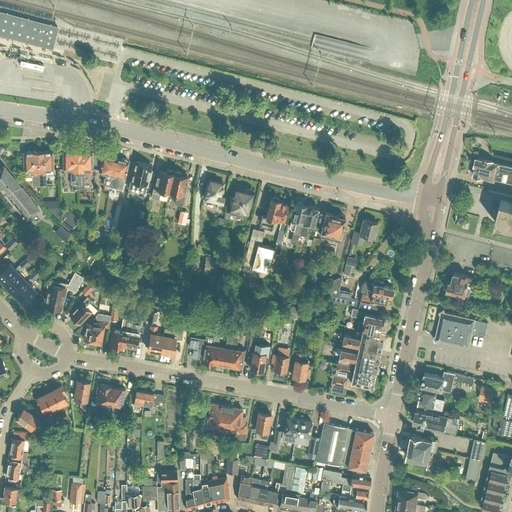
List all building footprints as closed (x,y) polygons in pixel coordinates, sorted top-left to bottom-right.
[(0,11),(0,33),(52,47),(57,26),(0,11)] [(72,189),(77,189),(77,150),(72,150),(63,150),(63,167),(75,167),(75,173),(71,173),(71,183),(72,183),(72,189)] [(77,150),(77,189),(84,189),(84,183),(84,173),(83,173),(83,167),(91,168),(91,151),(83,150),(77,150)] [(32,152),(24,152),(25,175),(32,175),(32,184),(38,184),(37,151),(32,151),(32,152)] [(43,151),(37,151),(38,184),(45,183),(45,173),(53,173),(52,168),(52,151),(43,151)] [(102,154),(98,171),(106,173),(105,175),(104,174),(103,182),(105,183),(104,187),(108,188),(109,184),(111,174),(115,157),(102,154)] [(111,174),(109,184),(113,185),(115,179),(116,175),(124,177),(128,160),(115,157),(111,174)] [(475,165),(473,174),(494,179),(495,177),(498,162),(493,160),(485,158),(485,159),(476,157),(474,164),(475,165)] [(148,178),(150,170),(149,170),(150,164),(135,161),(129,187),(144,191),(147,177),(148,178)] [(511,164),(498,162),(495,177),(511,180),(511,164)] [(4,165),(0,168),(0,186),(1,187),(5,184),(21,204),(17,208),(26,218),(38,208),(4,165)] [(159,193),(167,195),(173,171),(159,168),(156,181),(155,180),(151,196),(158,198),(159,193)] [(187,175),(173,171),(167,195),(176,196),(174,202),(182,204),(185,188),(184,187),(187,175)] [(204,197),(222,201),(223,195),(220,194),(222,182),(208,179),(204,197)] [(229,212),(231,212),(245,216),(246,211),(247,211),(252,191),(235,187),(233,193),(232,193),(230,200),(232,201),(230,207),(229,212)] [(266,215),(262,214),(260,221),(271,223),(273,217),(283,220),(288,203),(279,201),(279,199),(278,199),(278,196),(273,195),(271,197),(266,215)] [(495,220),(495,222),(510,226),(511,226),(511,201),(501,199),(495,220)] [(299,233),(306,204),(295,201),(289,225),(291,229),(294,229),(290,241),(296,243),(299,233)] [(318,207),(306,204),(299,233),(305,234),(308,224),(313,225),(318,207)] [(180,209),(177,221),(185,223),(188,211),(180,209)] [(321,230),(320,234),(339,239),(340,235),(345,216),(325,211),(321,230)] [(354,229),(351,241),(361,244),(364,234),(373,237),(377,222),(363,218),(360,231),(354,229)] [(252,227),(243,264),(241,273),(253,276),(266,275),(267,270),(273,246),(260,243),(263,230),(252,227)] [(273,253),(279,254),(283,235),(282,234),(283,231),(279,230),(278,233),(277,233),(275,241),(276,241),(273,253)] [(29,234),(24,238),(29,243),(33,247),(37,243),(29,234)] [(3,243),(10,250),(17,243),(11,236),(3,243)] [(313,236),(308,253),(316,255),(321,238),(313,236)] [(102,238),(100,250),(112,252),(114,241),(102,238)] [(129,246),(115,243),(113,256),(127,259),(129,246)] [(206,249),(203,276),(215,277),(219,251),(206,249)] [(355,265),(357,257),(348,255),(346,263),(355,265)] [(25,258),(19,263),(23,267),(29,262),(25,258)] [(0,269),(0,278),(5,283),(17,271),(8,262),(6,260),(0,265),(0,268),(1,269),(0,269)] [(28,273),(31,276),(37,270),(33,267),(28,273)] [(481,269),(480,276),(496,280),(497,273),(481,269)] [(41,273),(37,270),(31,276),(35,279),(41,273)] [(5,283),(13,293),(26,281),(17,271),(5,283)] [(87,284),(89,281),(83,277),(83,276),(74,271),(68,283),(50,279),(49,283),(46,299),(45,305),(60,308),(62,298),(64,299),(66,286),(75,291),(81,280),(87,284)] [(447,289),(469,294),(474,277),(467,275),(467,274),(462,273),(462,274),(454,272),(451,280),(449,280),(449,281),(447,280),(445,281),(444,285),(445,287),(447,288),(447,289)] [(351,292),(338,289),(339,279),(333,278),(330,292),(329,300),(377,310),(378,302),(387,304),(389,294),(390,295),(393,293),(394,288),(392,286),(382,284),(382,281),(374,279),(373,282),(365,281),(362,283),(361,288),(362,290),(360,299),(350,297),(351,292)] [(90,280),(89,281),(87,284),(81,290),(86,295),(92,287),(96,283),(90,280)] [(35,290),(26,281),(13,293),(23,302),(28,296),(30,298),(36,292),(35,290)] [(81,301),(69,314),(79,323),(90,310),(86,306),(92,300),(87,295),(81,302),(81,301)] [(131,307),(140,309),(141,305),(141,302),(132,300),(131,307)] [(156,320),(157,315),(158,311),(159,309),(159,306),(159,305),(149,303),(148,307),(146,318),(156,320)] [(300,306),(279,303),(278,313),(298,316),(300,306)] [(111,307),(110,316),(110,319),(116,320),(118,307),(113,306),(112,306),(111,307)] [(357,320),(355,328),(382,334),(385,319),(387,318),(385,315),(383,316),(357,310),(358,308),(352,307),(350,315),(358,316),(359,314),(363,315),(362,321),(357,320)] [(440,314),(435,334),(433,336),(436,341),(439,340),(469,346),(472,332),(484,335),(488,321),(475,319),(475,318),(445,311),(444,309),(439,312),(440,314)] [(176,312),(174,323),(183,324),(184,313),(176,312)] [(110,319),(110,316),(103,315),(102,321),(94,320),(95,316),(94,316),(87,321),(86,329),(84,330),(84,332),(83,334),(84,335),(85,337),(86,338),(87,339),(100,341),(102,326),(108,327),(110,319)] [(110,343),(122,345),(128,318),(122,317),(120,327),(113,326),(110,343)] [(133,318),(128,318),(122,345),(123,346),(123,344),(136,346),(138,331),(131,329),(133,318)] [(147,349),(160,351),(163,334),(155,333),(156,325),(150,324),(149,332),(150,332),(147,349)] [(170,335),(163,334),(160,351),(172,353),(175,337),(176,337),(177,329),(171,328),(170,335)] [(234,328),(232,337),(227,364),(240,366),(243,349),(235,348),(238,329),(234,328)] [(346,342),(345,345),(378,352),(380,342),(382,341),(383,337),(382,335),(382,334),(355,328),(354,335),(344,333),(342,341),(346,342)] [(214,362),(220,334),(214,333),(212,344),(204,342),(205,339),(190,336),(188,346),(200,348),(199,352),(202,352),(201,360),(214,362)] [(214,362),(227,364),(232,337),(227,336),(225,346),(218,345),(214,362)] [(261,339),(250,337),(248,349),(253,350),(249,368),(262,370),(265,352),(267,340),(261,339)] [(339,355),(337,361),(374,370),(374,369),(377,368),(378,364),(376,361),(378,352),(345,345),(344,348),(340,347),(339,355)] [(301,352),(296,351),(295,358),(292,375),(304,377),(304,376),(306,376),(307,370),(305,369),(307,360),(300,359),(301,352)] [(273,352),(271,362),(273,363),(272,369),(286,371),(289,355),(273,352)] [(337,361),(334,374),(333,373),(331,382),(344,385),(346,379),(368,384),(369,385),(373,383),(372,381),(374,370),(337,361)] [(422,384),(448,390),(451,390),(454,379),(473,383),(474,376),(456,372),(445,370),(444,376),(429,373),(424,372),(422,384)] [(74,397),(81,398),(79,405),(85,406),(89,380),(77,378),(74,397)] [(107,414),(112,386),(112,385),(99,383),(98,391),(96,391),(95,399),(103,401),(101,413),(107,414)] [(59,385),(48,391),(60,413),(64,411),(60,404),(67,400),(63,392),(65,391),(61,385),(59,386),(59,385)] [(482,385),(479,399),(492,402),(495,387),(482,385)] [(125,389),(112,386),(107,414),(112,415),(114,403),(122,405),(125,389)] [(419,387),(418,395),(419,395),(418,403),(434,406),(443,408),(445,397),(436,395),(437,389),(423,386),(423,388),(419,387)] [(153,392),(136,389),(134,403),(141,404),(142,403),(151,404),(158,404),(162,404),(163,393),(156,392),(155,398),(152,398),(153,392)] [(37,396),(37,397),(36,398),(39,404),(41,403),(45,411),(51,408),(55,416),(60,413),(48,391),(37,396)] [(495,414),(493,423),(500,425),(499,430),(511,433),(511,393),(508,393),(503,416),(495,414)] [(240,439),(240,438),(245,439),(246,431),(245,431),(246,422),(244,422),(245,415),(241,414),(242,407),(210,402),(207,425),(235,430),(234,438),(240,439)] [(23,407),(16,417),(30,427),(34,422),(40,426),(43,421),(23,407)] [(458,423),(458,422),(458,419),(457,417),(454,416),(454,417),(417,408),(414,420),(418,421),(418,424),(456,432),(458,423)] [(261,429),(261,433),(260,436),(266,437),(271,413),(258,410),(255,428),(261,429)] [(121,411),(119,421),(126,422),(128,412),(121,411)] [(294,441),(299,418),(286,416),(282,438),(294,441)] [(294,441),(295,441),(304,443),(307,443),(309,435),(311,420),(299,418),(294,441)] [(320,437),(317,449),(315,458),(365,469),(373,431),(323,420),(320,437)] [(273,441),(279,442),(281,430),(275,428),(273,441)] [(406,456),(424,460),(428,461),(431,449),(431,448),(436,449),(438,439),(433,438),(422,436),(422,435),(412,433),(409,444),(409,445),(406,456)] [(311,435),(307,455),(315,457),(319,437),(311,435)] [(28,439),(25,439),(23,439),(23,438),(12,437),(11,437),(9,454),(20,456),(20,458),(23,458),(23,460),(23,463),(27,464),(28,456),(26,456),(27,451),(22,451),(22,447),(27,448),(28,439)] [(486,440),(482,439),(474,437),(466,477),(478,480),(486,440)] [(238,443),(222,442),(220,455),(237,456),(238,443)] [(269,445),(256,442),(254,454),(267,456),(269,445)] [(185,468),(185,464),(186,464),(186,466),(192,466),(192,465),(193,465),(193,458),(198,452),(189,452),(189,450),(182,451),(182,457),(180,457),(180,468),(185,468)] [(511,454),(511,456),(494,451),(480,503),(483,504),(482,508),(497,511),(499,507),(502,507),(503,502),(501,501),(504,487),(507,488),(508,482),(506,481),(508,471),(509,469),(511,469),(511,454)] [(226,457),(225,471),(237,471),(238,457),(226,457)] [(27,468),(27,464),(23,463),(23,460),(20,460),(8,458),(5,476),(18,478),(19,467),(27,468)] [(428,462),(426,469),(436,471),(438,464),(428,462)] [(292,488),(296,468),(296,466),(285,464),(281,483),(286,484),(285,487),(292,488)] [(315,465),(312,477),(320,478),(322,466),(315,465)] [(160,485),(157,485),(156,485),(157,490),(178,489),(177,468),(160,469),(160,472),(156,472),(157,481),(160,481),(160,485)] [(301,469),(296,468),(292,488),(297,489),(302,490),(306,470),(301,469)] [(342,483),(368,486),(370,475),(351,473),(350,477),(340,475),(341,471),(323,468),(321,478),(322,478),(329,479),(342,482),(342,483)] [(193,477),(192,477),(193,489),(196,505),(204,503),(200,487),(199,478),(199,477),(200,472),(193,472),(193,477)] [(247,500),(250,484),(250,483),(251,476),(240,474),(237,498),(247,500)] [(207,479),(207,480),(212,501),(229,498),(226,475),(207,479)] [(247,500),(256,502),(261,478),(260,478),(252,476),(251,476),(250,483),(250,484),(247,500)] [(186,508),(196,505),(193,489),(192,477),(185,477),(185,489),(186,508)] [(203,477),(199,477),(199,478),(200,487),(204,503),(212,501),(207,480),(203,481),(203,477)] [(256,502),(265,504),(268,488),(267,487),(269,480),(261,478),(256,502)] [(327,492),(329,479),(322,478),(320,490),(327,492)] [(69,501),(83,503),(85,483),(70,481),(68,496),(70,496),(69,501)] [(274,489),(268,488),(265,504),(273,506),(279,482),(276,481),(274,489)] [(350,490),(349,495),(366,497),(368,486),(342,483),(341,488),(350,490)] [(114,510),(113,510),(113,511),(126,511),(126,493),(126,484),(121,484),(122,507),(114,507),(114,510)] [(150,511),(149,502),(148,498),(156,497),(156,484),(148,484),(148,493),(142,493),(142,503),(138,505),(139,511),(150,511)] [(8,499),(7,504),(15,505),(16,500),(15,500),(17,487),(4,485),(2,498),(8,499)] [(400,487),(398,500),(416,503),(417,496),(426,497),(427,493),(424,491),(418,490),(418,489),(414,489),(414,488),(405,487),(405,488),(400,487)] [(61,489),(57,488),(53,488),(51,488),(50,499),(54,499),(60,500),(61,489)] [(174,511),(179,511),(178,489),(157,490),(157,497),(157,509),(167,509),(167,511),(174,511)] [(322,498),(331,499),(332,493),(319,491),(317,502),(320,502),(322,496),(323,496),(322,498)] [(126,493),(126,511),(139,511),(138,505),(142,503),(142,493),(140,493),(140,492),(126,493)] [(300,496),(280,493),(277,507),(298,510),(298,508),(300,496)] [(349,495),(339,494),(334,493),(332,504),(365,509),(366,497),(349,495)] [(309,498),(300,496),(298,508),(314,511),(313,511),(321,511),(323,503),(316,502),(316,497),(309,495),(309,498)] [(425,504),(416,503),(398,500),(395,511),(415,511),(416,509),(424,510),(425,504)] [(93,511),(95,502),(90,501),(84,501),(82,511),(93,511)]
